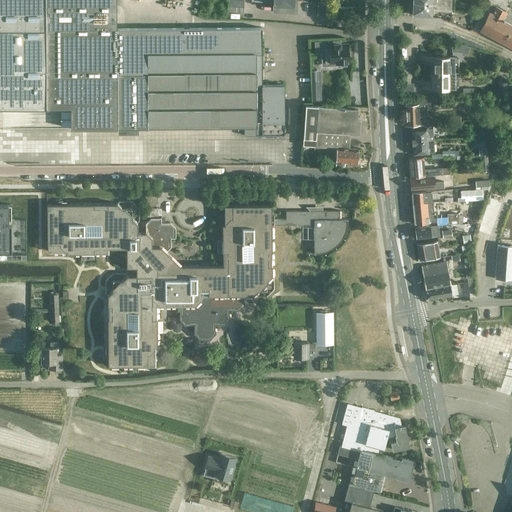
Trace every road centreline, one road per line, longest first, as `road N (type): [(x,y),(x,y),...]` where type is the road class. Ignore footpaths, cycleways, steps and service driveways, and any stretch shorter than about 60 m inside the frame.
road 1 (unclassified): [(0,383),(422,374)]
road 2 (unclassified): [(387,177),(0,171)]
road 3 (primary): [(387,177),(385,0)]
road 4 (primary): [(411,315),(387,177)]
road 5 (primary): [(447,511),(422,374)]
road 6 (unknown): [(295,42),(293,172)]
